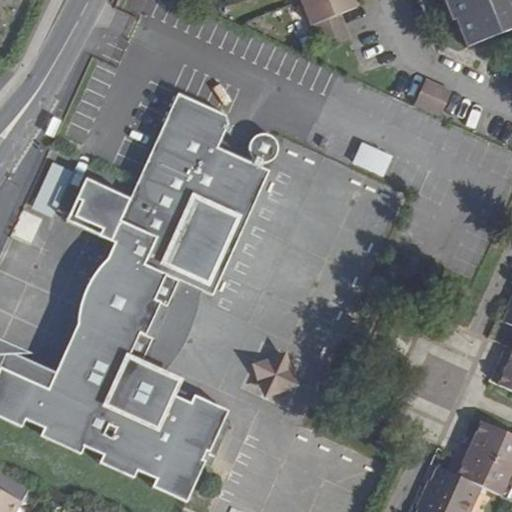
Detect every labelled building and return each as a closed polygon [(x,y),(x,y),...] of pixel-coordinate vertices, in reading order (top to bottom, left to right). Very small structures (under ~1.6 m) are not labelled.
[(300,0),(301,2),(311,26),(314,25),(324,52),(352,41),(341,14),(358,8),(353,0),(300,0)] [(511,0),(444,0),(454,24),(458,22),(468,49),(511,31),(511,0)] [(452,94),(425,81),(414,106),(440,118),(452,94)] [(74,206),(123,229),(110,258),(108,261),(106,264),(104,266),(103,269),(101,271),(99,273),(97,275),(94,278),(93,280),(91,283),(90,285),(88,287),(87,290),(85,292),(84,295),(83,298),(82,300),(82,303),(80,305),(80,308),(79,311),(79,314),(79,317),(78,320),(78,324),(78,327),(77,330),(52,386),(56,376),(0,350),(0,413),(29,427),(45,434),(85,452),(104,461),(138,476),(157,484),(191,499),(206,466),(202,464),(208,452),(212,453),(226,420),(192,405),(173,396),(169,395),(174,385),(140,370),(143,365),(154,341),(146,337),(140,334),(155,301),(162,305),(168,308),(180,282),(213,298),(269,173),(262,169),(265,163),(266,163),(267,163),(268,162),(269,162),(270,161),(271,161),(272,160),(273,160),(274,158),(275,157),(276,156),(276,155),(277,153),(277,152),(277,151),(277,150),(277,148),(277,147),(276,146),(276,145),(275,145),(275,143),(274,142),(273,141),(272,140),(271,139),(270,138),(269,138),(268,138),(267,137),(266,137),(264,137),(263,137),(262,137),(261,137),(260,137),(259,138),(258,138),(257,139),(256,139),(255,140),(254,141),(253,142),(253,143),(252,143),(251,144),(251,145),(250,147),(250,148),(250,149),(250,150),(250,152),(250,154),(251,155),(252,156),(252,157),(253,158),(253,159),(254,159),(251,164),(220,150),(232,121),(177,96),(129,201),(85,181),(74,206)] [(383,176),(392,154),(360,141),(351,162),(383,176)] [(69,174),(55,167),(41,198),(54,205),(69,174)] [(162,305),(155,301),(140,334),(146,337),(162,305)] [(290,367),(266,356),(255,380),(280,390),(290,367)] [(511,360),(510,360),(498,386),(511,392),(511,360)] [(143,365),(140,370),(174,385),(169,395),(173,396),(180,382),(143,365)] [(196,396),(192,405),(226,420),(230,412),(196,396)] [(0,413),(0,425),(25,436),(29,427),(0,413)] [(511,437),(482,423),(469,451),(511,469),(511,437)] [(45,434),(40,443),(81,462),(85,452),(45,434)] [(511,469),(469,451),(456,478),(482,490),(502,499),(510,482),(511,476),(511,469)] [(212,453),(208,452),(202,464),(206,466),(212,468),(217,456),(212,453)] [(104,461),(99,470),(134,486),(138,476),(104,461)] [(431,483),(424,497),(457,511),(472,511),(482,490),(456,478),(452,476),(437,469),(431,483)] [(157,484),(153,493),(187,509),(191,499),(157,484)] [(0,511),(18,511),(23,502),(0,490),(0,511)] [(419,509),(417,511),(457,511),(424,497),(419,509)]
